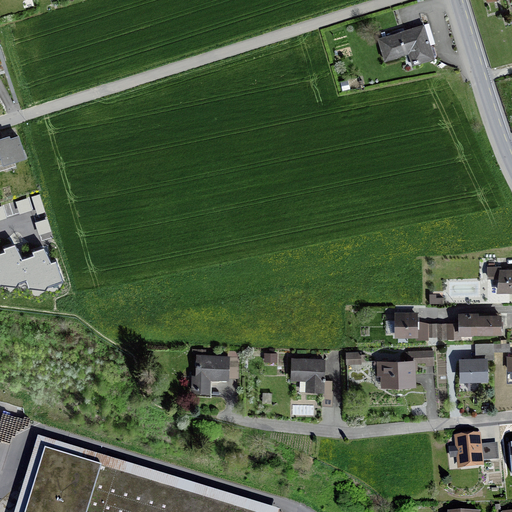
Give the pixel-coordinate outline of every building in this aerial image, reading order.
[(407,32),(406,30),(378,39),(385,60),(413,52),(416,64),(434,58),(437,55),(434,47),(431,45),(430,45),(424,27),(407,32)] [(10,139),(9,136),(0,139),(0,167),(5,166),(4,163),(25,157),(18,136),(10,139)] [(0,288),(0,289),(21,292),(25,290),(29,289),(31,293),(50,295),(53,293),(65,291),(59,263),(54,264),(46,252),(34,254),(35,258),(23,260),(14,251),(3,252),(3,256),(0,256),(0,288)] [(498,289),(507,290),(507,292),(511,291),(511,269),(500,270),(498,289)] [(473,313),(461,314),(461,331),(473,330),(473,332),(499,331),(499,316),(474,317),(473,313)] [(396,335),(416,335),(416,314),(396,314),(396,335)] [(438,339),(446,339),(446,323),(438,324),(438,339)] [(428,324),(428,336),(436,336),(436,324),(428,324)] [(509,351),(509,343),(493,344),(493,351),(509,351)] [(384,385),(413,384),(412,362),(426,361),(426,364),(434,364),(433,350),(412,351),(412,361),(378,362),(379,375),(383,374),(384,385)] [(347,354),(347,362),(361,362),(361,355),(362,355),(362,353),(360,353),(347,354)] [(198,355),(197,377),(212,377),(228,378),(229,356),(222,356),(222,358),(214,358),(214,356),(198,355)] [(292,379),(300,379),(300,389),(302,390),(310,391),(311,387),(323,387),(323,380),(325,380),(325,377),(323,377),(324,360),(292,359),(292,379)] [(487,379),(486,359),(460,359),(461,380),(487,379)] [(212,382),(212,377),(197,377),(188,376),(187,396),(208,397),(209,382),(212,382)] [(459,448),(450,449),(451,457),(459,456),(460,466),(480,464),(480,460),(497,459),(496,444),(479,446),(478,436),(458,438),(459,448)] [(130,468),(81,453),(78,461),(45,450),(34,485),(19,499),(26,506),(19,511),(248,511),(128,476),(130,468)]
